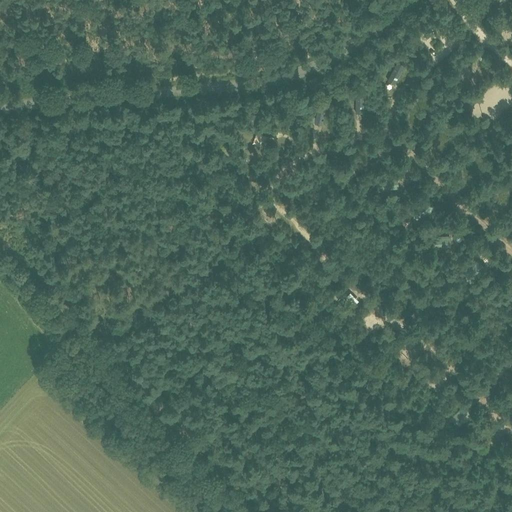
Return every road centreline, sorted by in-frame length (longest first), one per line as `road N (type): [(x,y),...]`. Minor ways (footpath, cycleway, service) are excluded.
road 1 (unclassified): [(0,106),(280,79),(336,55),(413,0)]
road 2 (track): [(0,241),(72,318),(89,322),(188,282),(232,243),(276,161)]
road 3 (track): [(259,189),(315,251),(461,382),(481,389),(511,363)]
